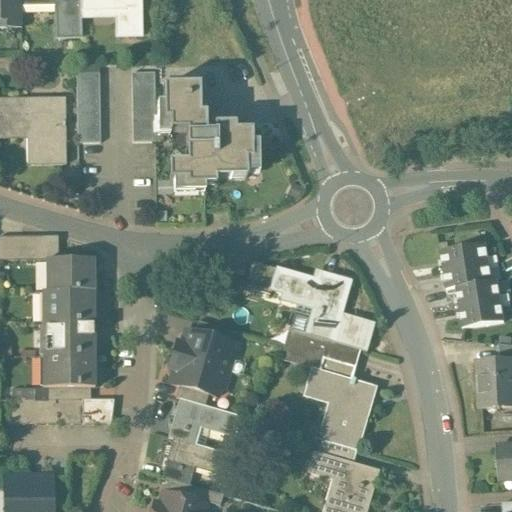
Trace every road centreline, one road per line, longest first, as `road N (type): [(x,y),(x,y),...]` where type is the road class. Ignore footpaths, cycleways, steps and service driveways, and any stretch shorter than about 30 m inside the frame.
road 1 (tertiary): [(446,511),(431,393),(397,294),(365,233)]
road 2 (residential): [(103,511),(135,382),(137,250)]
road 3 (tertiary): [(338,181),(272,0)]
road 4 (residential): [(325,217),(260,238),(137,250)]
road 5 (residential): [(137,250),(0,203)]
road 6 (tertiary): [(511,183),(440,180),(380,197)]
